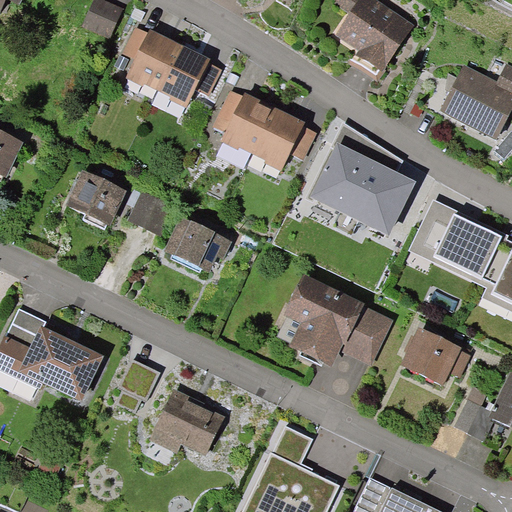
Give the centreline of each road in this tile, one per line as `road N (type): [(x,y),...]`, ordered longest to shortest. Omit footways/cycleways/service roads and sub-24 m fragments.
road 1 (residential): [(0,253),(511,502)]
road 2 (residential): [(166,0),(511,196)]
